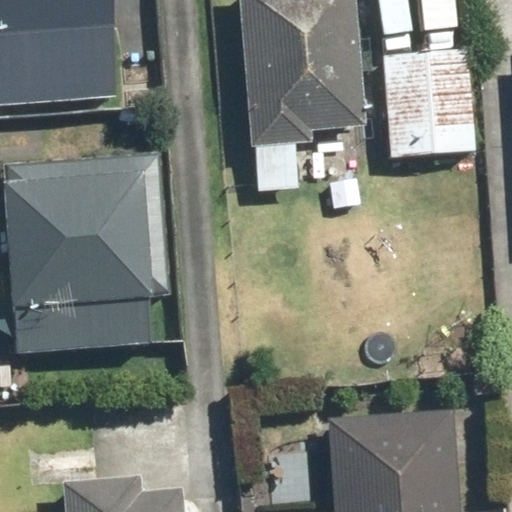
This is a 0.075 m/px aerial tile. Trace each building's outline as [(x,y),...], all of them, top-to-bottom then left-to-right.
[(0,0),(0,108),(110,102),(104,0),(0,0)] [(361,129),(351,0),(235,0),(247,150),(250,150),(253,190),(293,187),(290,145),(308,144),(307,133),(361,129)] [(471,155),(464,52),(379,57),(386,160),(471,155)] [(167,299),(156,155),(0,166),(0,246),(8,357),(144,347),(141,301),(167,299)] [(324,419),(330,511),(453,511),(446,410),(324,419)] [(0,500),(22,498),(17,438),(0,439),(0,500)] [(60,511),(180,511),(180,491),(134,493),(134,477),(59,481),(60,511)]
